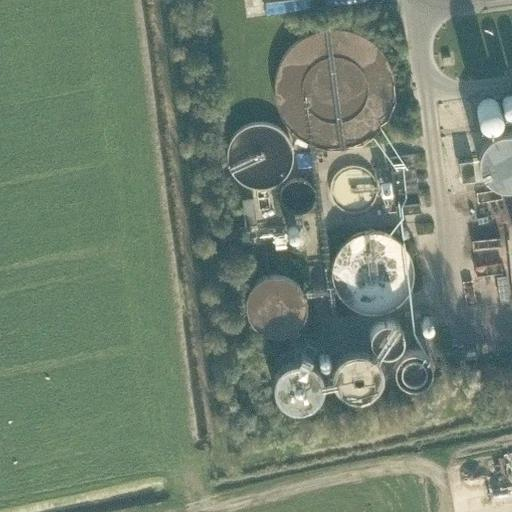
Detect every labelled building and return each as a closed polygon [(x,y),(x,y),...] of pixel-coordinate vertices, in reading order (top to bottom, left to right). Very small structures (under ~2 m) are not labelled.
[(420,210),(412,152),(388,155),(396,213),(420,210)] [(458,161),(460,181),(474,179),(472,159),(458,161)] [(256,223),(253,199),(241,200),(244,226),(256,224),(256,223)] [(417,312),(403,313),(406,337),(420,336),(417,312)] [(431,343),(435,370),(446,369),(443,341),(431,343)]
